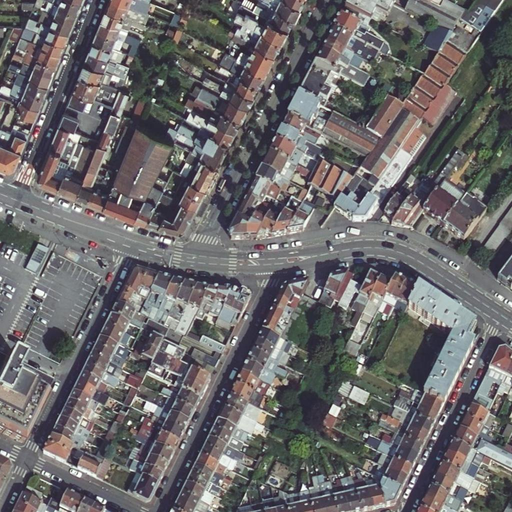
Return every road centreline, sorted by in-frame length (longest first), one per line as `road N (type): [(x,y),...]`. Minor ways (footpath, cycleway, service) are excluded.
road 1 (residential): [(196,260),(326,0)]
road 2 (residential): [(158,511),(268,286),(268,262)]
road 3 (secondary): [(501,316),(389,249),(268,262)]
road 4 (residential): [(26,458),(131,242)]
road 5 (residential): [(501,316),(406,511)]
road 6 (residential): [(14,200),(96,0)]
road 7 (secondary): [(131,242),(14,200)]
